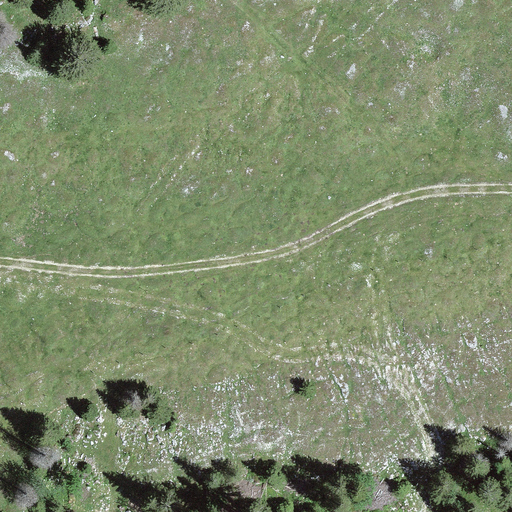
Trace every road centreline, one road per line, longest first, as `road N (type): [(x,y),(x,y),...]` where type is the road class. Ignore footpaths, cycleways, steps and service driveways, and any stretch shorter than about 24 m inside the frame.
road 1 (track): [(511,190),(426,191),(378,203),(327,234),(177,268),(111,273),(0,262)]
road 2 (track): [(420,511),(436,444),(390,367),(366,352),(278,350),(200,314),(77,286),(54,269)]
